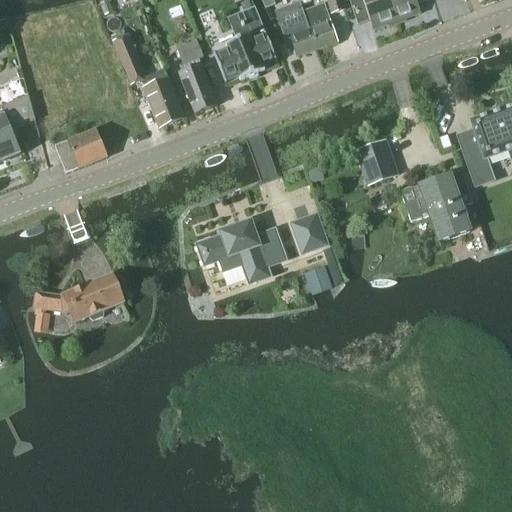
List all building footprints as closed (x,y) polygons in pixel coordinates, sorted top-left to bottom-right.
[(261,0),(265,10),(266,9),(275,6),(272,0),(261,0)] [(326,0),(332,16),(345,12),(341,0),(326,0)] [(373,32),(397,24),(388,0),(356,0),(350,2),(359,27),(370,23),(373,32)] [(388,0),(397,24),(421,15),(418,7),(430,2),(429,0),(388,0)] [(300,4),(275,13),(285,43),(291,41),(297,58),(317,51),(304,13),(300,4)] [(324,6),(304,13),(317,51),(337,44),(324,6)] [(227,50),(214,56),(226,84),(227,84),(226,82),(239,78),(240,82),(265,72),(263,68),(276,63),(276,64),(277,64),(256,9),(242,15),(251,38),(237,43),(226,48),(227,50)] [(129,37),(113,44),(132,86),(143,81),(146,89),(143,90),(160,131),(184,121),(168,80),(165,74),(154,78),(148,81),(147,80),(129,37)] [(195,116),(218,107),(199,61),(203,59),(196,42),(177,50),(185,72),(179,75),(195,116)] [(0,116),(1,119),(0,119),(0,164),(21,156),(12,133),(35,123),(28,97),(0,109),(0,116)] [(475,132),(458,138),(471,176),(491,169),(489,161),(509,154),(511,162),(511,107),(471,122),(475,132)] [(68,143),(55,148),(65,174),(66,176),(107,159),(105,154),(96,131),(68,143)] [(358,152),(369,187),(396,179),(385,144),(371,148),(358,152)] [(321,169),(308,174),(312,185),(325,181),(321,169)] [(471,235),(462,209),(459,200),(468,196),(465,185),(455,189),(450,176),(419,187),(419,188),(401,195),(412,225),(428,219),(438,246),(471,235)] [(316,219),(294,226),(305,257),(327,249),(316,219)] [(199,247),(207,269),(219,264),(223,276),(242,269),(249,288),(273,279),(269,270),(286,264),(275,233),(256,240),(250,225),(222,235),(223,238),(199,247)] [(125,306),(112,277),(59,299),(37,295),(36,297),(35,307),(34,311),(37,312),(36,317),(38,317),(35,334),(47,336),(50,317),(47,317),(47,313),(62,315),(68,313),(74,327),(125,306)] [(0,359),(8,357),(5,351),(9,350),(0,326),(0,359)]
